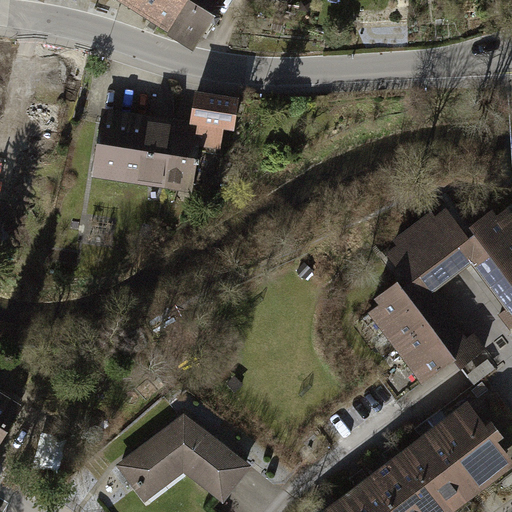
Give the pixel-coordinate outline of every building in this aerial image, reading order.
[(109,0),(152,26),(168,0),(109,0)] [(193,52),(225,0),(168,0),(152,26),(193,52)] [(201,131),(198,149),(219,153),(229,100),(190,93),(184,128),(201,131)] [(61,112),(29,108),(25,143),(58,147),(61,112)] [(143,121),(100,114),(90,177),(134,185),(143,121)] [(143,121),(134,185),(188,195),(198,149),(201,131),(143,121)] [(0,143),(0,181),(12,148),(0,143)] [(489,217),(465,232),(465,252),(468,266),(511,233),(511,220),(505,213),(494,221),(489,217)] [(423,224),(461,277),(468,266),(465,252),(437,214),(423,224)] [(423,224),(409,234),(447,287),(461,277),(423,224)] [(511,233),(468,266),(487,293),(511,275),(511,233)] [(409,234),(396,244),(434,296),(447,287),(409,234)] [(379,256),(403,290),(418,299),(434,296),(396,244),(379,256)] [(511,275),(487,293),(501,311),(494,316),(510,337),(511,334),(511,275)] [(403,290),(364,316),(385,341),(432,307),(418,299),(403,290)] [(432,307),(385,341),(405,369),(452,335),(432,307)] [(405,369),(420,388),(449,367),(458,378),(488,356),(473,336),(460,345),(452,335),(405,369)] [(477,493),(509,468),(461,406),(428,430),(477,493)] [(186,414),(117,466),(145,503),(186,473),(226,503),(253,466),(186,414)] [(439,511),(451,511),(477,493),(428,430),(396,455),(439,511)] [(387,511),(439,511),(396,455),(363,480),(387,511)] [(336,511),(387,511),(363,480),(331,505),(336,511)]
